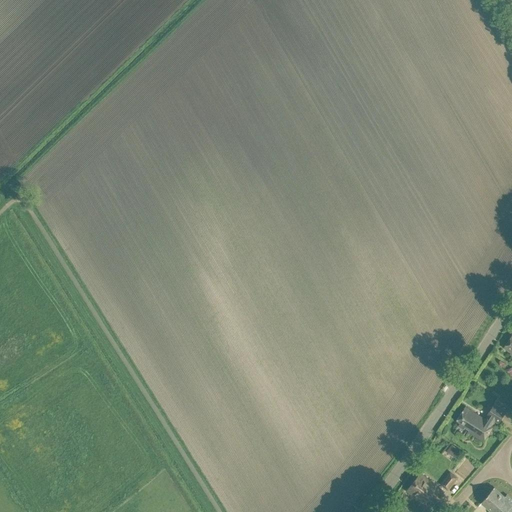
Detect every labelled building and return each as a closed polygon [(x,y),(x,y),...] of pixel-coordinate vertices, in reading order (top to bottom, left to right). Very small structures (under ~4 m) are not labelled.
[(484,419),(465,407),(456,421),(460,423),(458,426),(463,429),(464,427),(469,430),(468,432),(483,442),(494,425),(491,423),(493,420),(498,423),(506,411),(494,404),(484,419)] [(446,451),(453,456),(458,449),(452,444),(446,451)] [(448,491),(458,478),(450,472),(440,484),(448,491)] [(443,492),(420,474),(408,490),(424,503),(431,494),(437,499),(443,492)] [(505,497),(494,488),(481,503),(491,511),(511,511),(511,499),(507,495),(505,497)]
